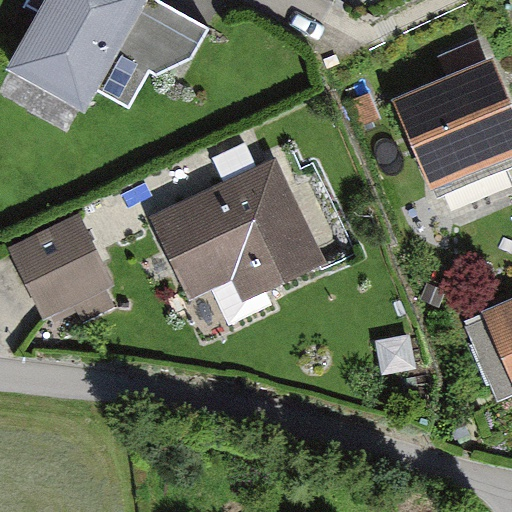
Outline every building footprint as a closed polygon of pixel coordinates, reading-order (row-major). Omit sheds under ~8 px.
[(44,0),(8,64),(88,108),(148,0),(44,0)] [(397,99),(434,188),(511,155),(511,95),(496,58),(397,99)] [(328,266),(276,161),(154,222),(191,297),(212,286),(232,327),(278,304),(273,293),(328,266)] [(84,218),(15,253),(50,320),(51,321),(81,305),(88,320),(119,304),(112,291),(120,287),(84,218)] [(511,302),(482,315),(511,384),(511,302)]
